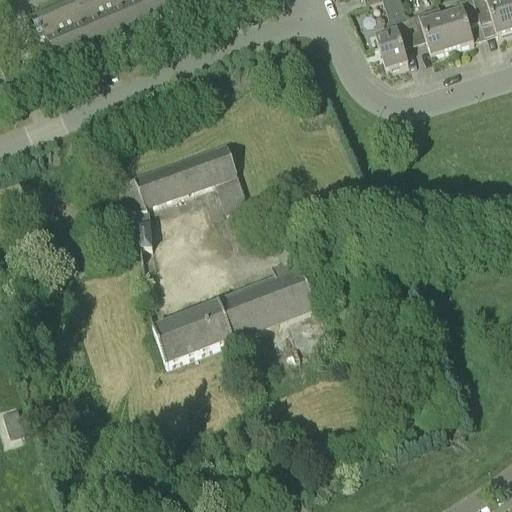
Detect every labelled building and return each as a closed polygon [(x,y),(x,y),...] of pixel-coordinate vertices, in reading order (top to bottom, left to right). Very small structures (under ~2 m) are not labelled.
[(102,0),(100,1),(80,10),(60,19),(39,27),(49,49),(58,70),(78,61),(98,52),(118,43),(138,35),(158,26),(178,17),(198,9),(219,0),(218,0),(102,0)] [(403,0),(356,0),(357,2),(363,0),(367,11),(403,0)] [(511,37),(511,11),(509,1),(508,0),(471,0),(473,3),(469,4),(476,27),(492,22),(498,42),(511,37)] [(401,3),(386,8),(392,25),(406,20),(401,3)] [(443,22),(453,56),(475,49),(469,30),(476,27),(469,4),(453,9),(456,17),(443,22)] [(432,63),(453,56),(443,22),(430,26),(427,17),(407,24),(414,47),(426,43),(432,63)] [(414,47),(407,24),(388,30),(390,38),(376,42),(387,77),(409,70),(403,50),(414,47)] [(222,142),(101,190),(113,219),(124,214),(126,235),(141,233),(138,213),(138,209),(211,179),(225,212),(246,204),(247,203),(222,142)] [(282,283),(150,336),(166,375),(321,312),(306,273),(300,261),(277,270),(282,283)] [(9,441),(26,439),(23,411),(6,414),(9,441)]
